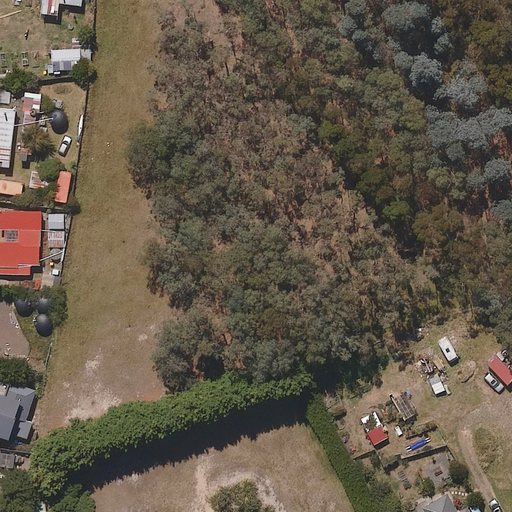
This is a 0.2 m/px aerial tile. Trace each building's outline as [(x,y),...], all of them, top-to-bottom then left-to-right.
[(51,50),(52,71),(82,70),(82,64),(92,63),(91,49),(51,50)] [(17,152),(32,154),(37,114),(40,114),(42,94),(24,92),(17,152)] [(15,108),(0,106),(0,163),(10,164),(15,108)] [(51,169),(31,169),(31,188),(51,188),(51,169)] [(71,173),(58,172),(55,201),(67,202),(71,173)] [(0,180),(0,191),(21,195),(23,184),(0,180)] [(0,274),(19,275),(19,264),(39,265),(41,211),(0,210),(0,209),(0,274)] [(46,232),(65,231),(64,213),(46,213),(46,232)] [(65,231),(46,232),(47,249),(65,248),(65,231)] [(36,391),(0,379),(0,435),(25,444),(33,422),(26,420),(36,391)] [(387,438),(375,413),(361,419),(374,445),(387,438)] [(470,511),(468,508),(459,511),(457,511),(446,491),(417,507),(419,511),(470,511)]
